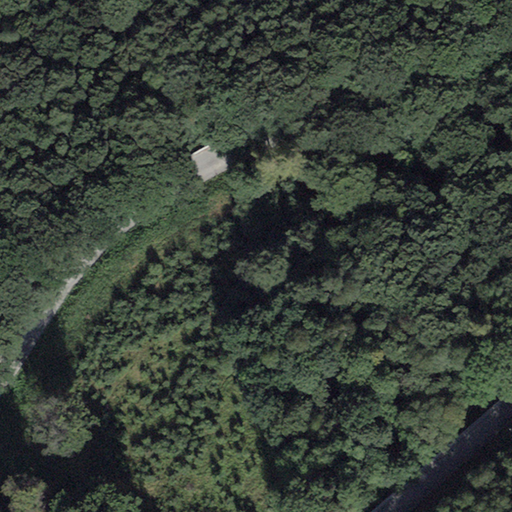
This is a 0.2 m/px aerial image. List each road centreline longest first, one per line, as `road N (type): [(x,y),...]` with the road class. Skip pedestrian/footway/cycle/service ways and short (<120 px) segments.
road 1 (tertiary): [(0,374),(78,260),(138,205),(267,134),(511,50)]
road 2 (tertiary): [(511,406),(390,511)]
